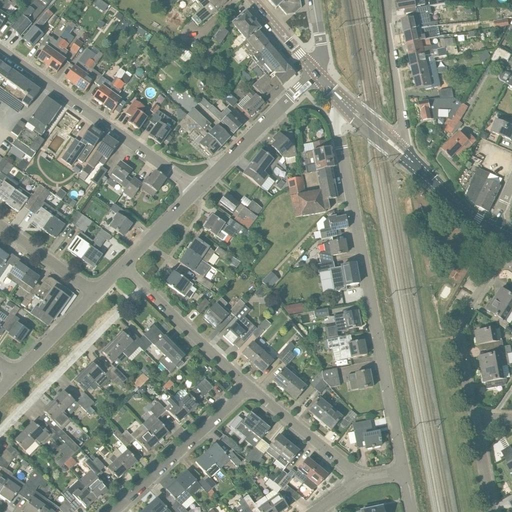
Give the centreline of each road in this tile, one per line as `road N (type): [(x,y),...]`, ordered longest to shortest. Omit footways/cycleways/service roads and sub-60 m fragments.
road 1 (residential): [(343,101),(336,128),(404,472)]
road 2 (residential): [(195,190),(0,51)]
road 3 (residential): [(249,386),(115,511)]
road 4 (residential): [(511,263),(497,265),(457,328),(472,419)]
road 5 (residential): [(249,386),(122,267)]
road 6 (residential): [(195,190),(315,73)]
road 7 (residential): [(383,0),(404,154)]
road 8 (residential): [(359,480),(249,386)]
